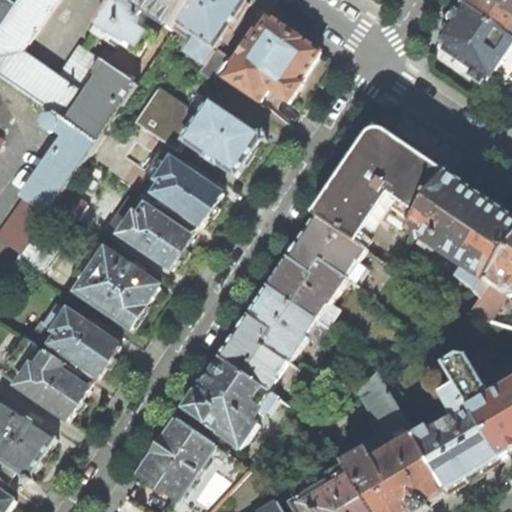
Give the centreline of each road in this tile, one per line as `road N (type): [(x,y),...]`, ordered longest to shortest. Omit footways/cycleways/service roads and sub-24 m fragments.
road 1 (residential): [(387,56),(76,511)]
road 2 (residential): [(387,56),(402,84),(511,158)]
